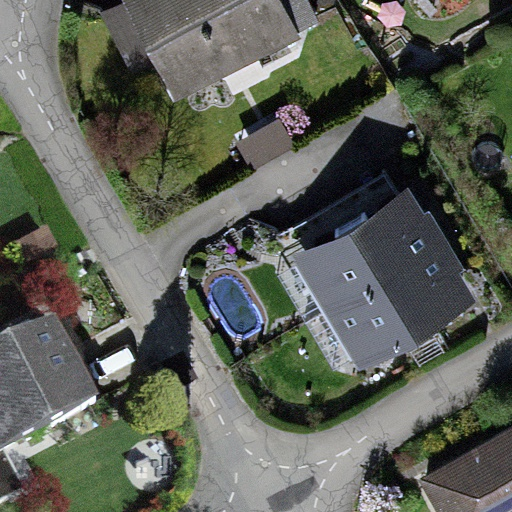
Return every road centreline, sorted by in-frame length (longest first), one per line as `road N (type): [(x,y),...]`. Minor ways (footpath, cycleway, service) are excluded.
road 1 (residential): [(262,494),(0,23)]
road 2 (residential): [(511,347),(262,494)]
